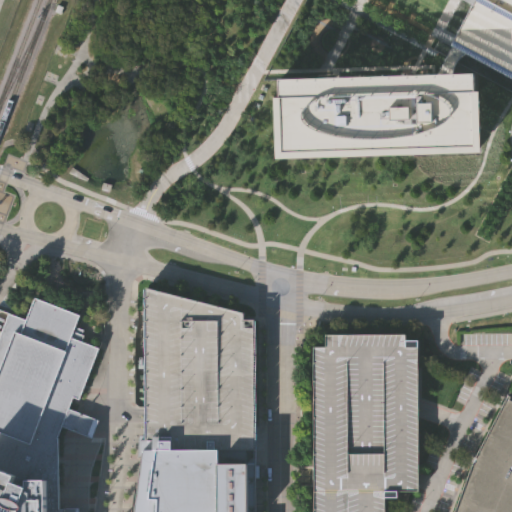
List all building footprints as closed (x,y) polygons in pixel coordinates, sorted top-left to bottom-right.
[(511,20),(475,1),(473,0),(511,0),(511,20)] [(459,30),(475,1),(511,20),(511,78),(452,46),(459,30)] [(452,46),(466,54),(461,57),(457,62),(455,68),(454,75),(437,75),(452,46)] [(275,80),(437,75),(454,75),(473,74),(477,151),(276,155),(275,80)] [(145,451),(146,425),(147,291),(245,318),(245,330),(253,332),(253,452),(145,451)] [(59,473),(31,474),(0,461),(0,337),(11,309),(30,316),(37,295),(81,312),(74,333),(102,344),(80,396),(74,394),(70,406),(100,418),(93,436),(63,424),(58,435),(59,473)] [(311,511),(313,342),(325,342),(325,330),(407,330),(407,342),(417,342),(417,406),(416,478),(416,487),(384,486),(383,511),(311,511)] [(511,511),(453,511),(454,509),(473,457),(507,397),(511,387),(511,511)] [(134,511),(142,452),(220,452),(220,461),(256,461),(255,511),(134,511)] [(59,473),(61,507),(78,508),(77,511),(0,511),(0,461),(31,474),(59,473)]
